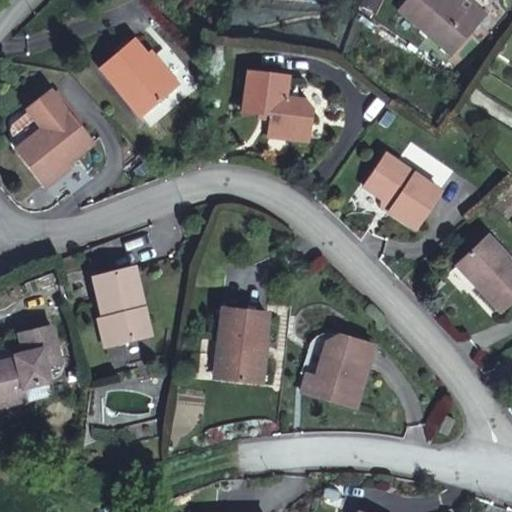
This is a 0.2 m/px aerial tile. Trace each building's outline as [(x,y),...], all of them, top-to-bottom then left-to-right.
[(443,0),(407,0),(395,14),(448,61),(476,30),(443,0)] [(127,42),(95,70),(135,116),(167,89),(127,42)] [(282,77),(243,73),(238,113),(265,117),(263,139),(302,144),(306,111),(298,101),(280,99),(282,77)] [(9,143),(33,178),(85,142),(46,87),(21,105),(28,115),(35,125),(9,143)] [(35,125),(28,115),(11,127),(8,133),(8,135),(8,138),(8,140),(9,143),(35,125)] [(362,190),(382,204),(390,209),(387,215),(412,232),(437,194),(382,158),(362,190)] [(390,209),(382,204),(379,210),(387,215),(390,209)] [(511,266),(483,236),(456,261),(475,283),(472,286),(496,312),(511,296),(511,266)] [(475,283),(456,261),(452,265),(472,286),(475,283)] [(98,359),(144,348),(122,264),(81,274),(91,314),(87,315),(98,359)] [(216,309),(210,357),(217,357),(215,380),(254,384),(257,361),(251,360),(253,346),(256,346),(260,315),(216,309)] [(8,353),(0,354),(0,357),(2,367),(0,367),(0,402),(13,399),(10,386),(35,379),(31,365),(48,360),(36,324),(3,334),(8,353)] [(348,410),(363,353),(345,348),(347,342),(331,337),(316,346),(307,380),(298,377),(293,394),(348,410)] [(345,348),(363,353),(365,347),(347,342),(345,348)] [(217,357),(210,357),(207,379),(215,380),(217,357)] [(448,422),(439,418),(432,433),(441,437),(448,422)]
